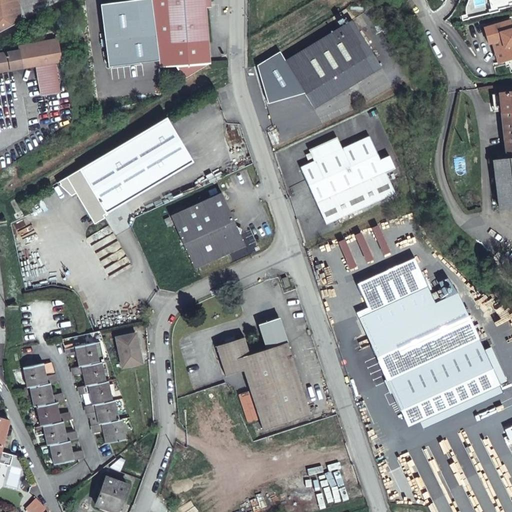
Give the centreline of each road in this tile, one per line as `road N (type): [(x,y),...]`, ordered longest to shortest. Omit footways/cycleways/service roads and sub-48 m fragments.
road 1 (unknown): [(45,484),(79,465),(86,451),(65,379)]
road 2 (residential): [(0,395),(56,511)]
